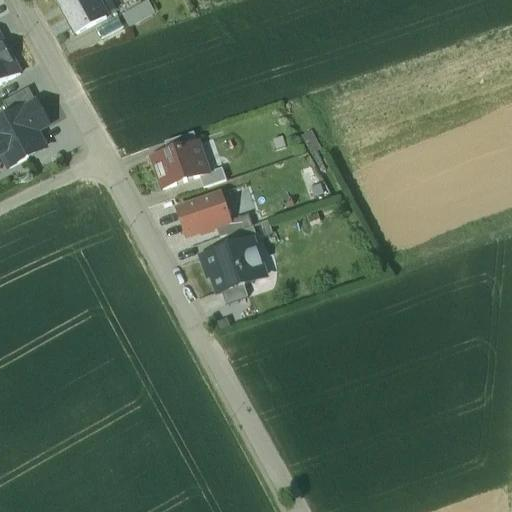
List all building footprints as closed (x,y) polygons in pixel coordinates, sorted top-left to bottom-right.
[(107,20),(95,0),(57,0),(77,36),(107,20)] [(122,15),(130,29),(156,17),(149,2),(122,15)] [(0,87),(21,76),(0,38),(0,87)] [(10,119),(36,105),(28,91),(3,105),(10,119)] [(49,128),(36,105),(10,119),(0,124),(0,157),(1,159),(2,158),(9,171),(45,152),(36,135),(49,128)] [(193,136),(164,146),(168,157),(197,147),(193,136)] [(168,157),(152,162),(163,192),(199,179),(208,177),(207,176),(197,147),(168,157)] [(222,171),(207,176),(208,177),(199,179),(203,191),(226,183),(222,171)] [(220,198),(177,213),(186,240),(216,230),(229,225),(229,224),(225,213),(227,208),(225,203),(221,201),(220,198)] [(229,225),(216,230),(220,241),(227,238),(245,232),(240,220),(229,224),(229,225)] [(245,232),(227,238),(231,250),(251,243),(252,244),(273,237),(268,224),(259,227),(245,232)] [(231,250),(201,260),(208,280),(212,279),(218,297),(221,296),(244,288),(254,285),(252,277),(262,273),(261,270),(261,269),(261,265),(260,262),(258,258),(256,255),(255,253),(252,244),(251,243),(231,250)] [(244,288),(221,296),(225,308),(248,300),(244,288)]
